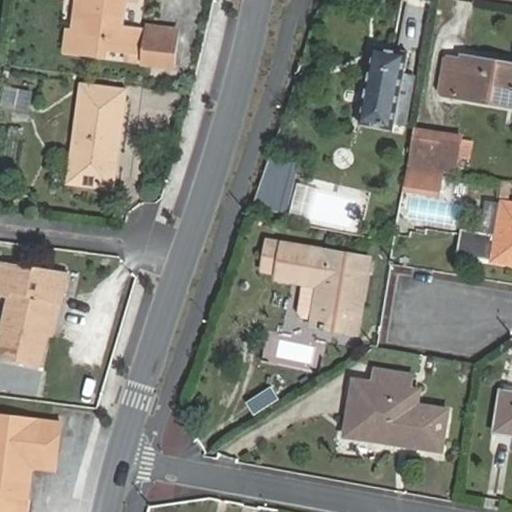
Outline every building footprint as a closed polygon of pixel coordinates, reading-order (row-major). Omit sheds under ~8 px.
[(78,0),(74,31),(69,31),(65,53),(106,58),(108,49),(137,53),(141,31),(121,28),(124,0),(125,0),(137,2),(137,0),(78,0)] [(149,29),(144,64),(173,68),(177,33),(149,29)] [(34,61),(37,43),(19,40),(17,59),(34,61)] [(376,51),(361,123),(404,132),(413,81),(401,79),(405,56),(376,51)] [(441,92),(511,104),(511,64),(464,57),(464,61),(447,58),(441,92)] [(1,106),(30,111),(33,90),(4,85),(1,106)] [(109,148),(119,149),(126,92),(82,86),(72,159),(76,160),(72,183),(113,189),(116,172),(106,171),(109,148)] [(415,126),(414,133),(461,141),(462,134),(415,126)] [(442,172),(455,174),(458,155),(470,156),(472,143),(461,141),(414,133),(408,166),(442,172)] [(116,172),(119,149),(109,148),(106,171),(116,172)] [(271,157),(254,204),(285,212),(298,166),(271,157)] [(438,195),(442,172),(408,166),(404,189),(438,195)] [(511,203),(504,202),(498,235),(463,229),(458,255),(511,264),(511,203)] [(263,270),(277,273),(283,243),(269,241),(263,270)] [(283,243),(277,273),(276,279),(318,287),(312,327),(358,335),(370,259),(283,243)] [(68,278),(4,261),(0,276),(0,293),(11,297),(0,338),(0,357),(39,368),(48,336),(41,334),(49,305),(60,308),(68,278)] [(41,334),(53,337),(60,308),(49,305),(41,334)] [(375,383),(410,389),(412,375),(377,369),(375,383)] [(420,391),(410,389),(375,383),(355,380),(346,436),(441,453),(447,411),(418,405),(420,391)] [(511,434),(511,390),(505,389),(498,432),(511,434)] [(63,425),(0,414),(0,511),(26,511),(33,467),(35,456),(58,459),(63,425)] [(58,459),(35,456),(33,467),(56,470),(58,459)]
